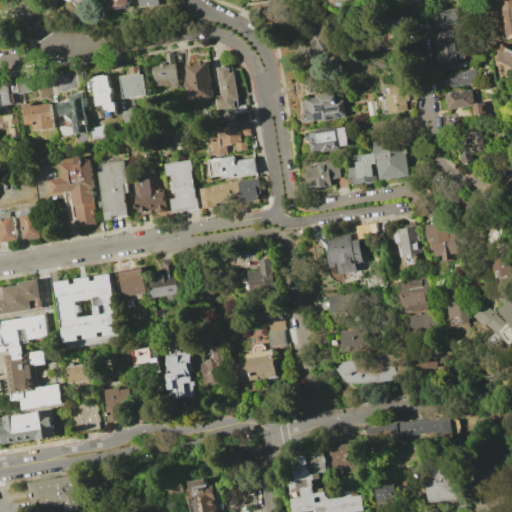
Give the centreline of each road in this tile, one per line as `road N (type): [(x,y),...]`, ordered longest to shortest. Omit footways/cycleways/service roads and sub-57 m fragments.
road 1 (residential): [(414,0),(442,161),(470,182),(511,172)]
road 2 (residential): [(47,461),(211,441),(235,423)]
road 3 (residential): [(235,423),(144,427),(47,461)]
road 4 (residential): [(277,237),(289,253),(316,424)]
road 5 (residential): [(0,265),(169,239)]
road 6 (residential): [(74,50),(207,32)]
road 7 (residential): [(316,424),(442,402)]
road 8 (residential): [(268,86),(271,69),(252,33),(195,0)]
road 9 (residential): [(298,201),(415,196)]
